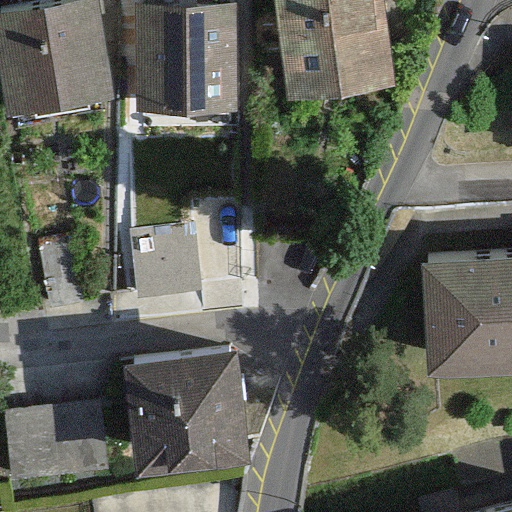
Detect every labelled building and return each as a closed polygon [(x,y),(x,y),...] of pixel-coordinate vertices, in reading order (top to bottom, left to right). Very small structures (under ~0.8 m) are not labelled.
[(49,0),(0,10),(0,30),(16,109),(119,88),(100,0),(49,0)] [(286,0),(294,93),(399,84),(391,0),(286,0)] [(143,5),(145,107),(239,105),(237,3),(143,5)] [(141,217),(142,279),(205,277),(203,215),(141,217)] [(511,250),(430,254),(434,364),(511,361),(511,250)] [(136,362),(150,464),(256,449),(242,348),(136,362)]
